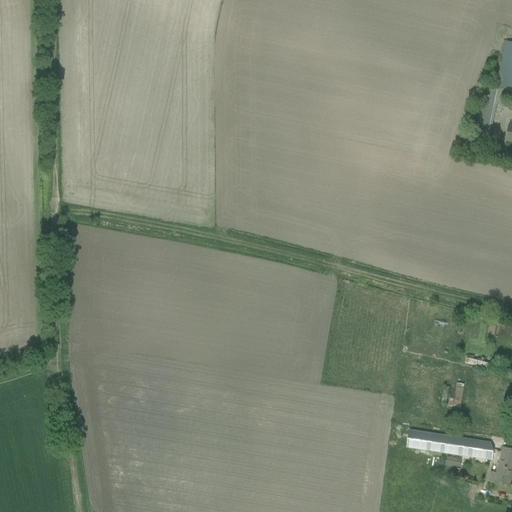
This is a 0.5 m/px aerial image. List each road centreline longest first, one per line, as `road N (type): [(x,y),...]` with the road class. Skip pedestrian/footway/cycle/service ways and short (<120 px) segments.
road 1 (track): [(55,207),(511,316)]
road 2 (track): [(78,511),(57,367),(55,207)]
road 3 (track): [(50,0),(55,207)]
